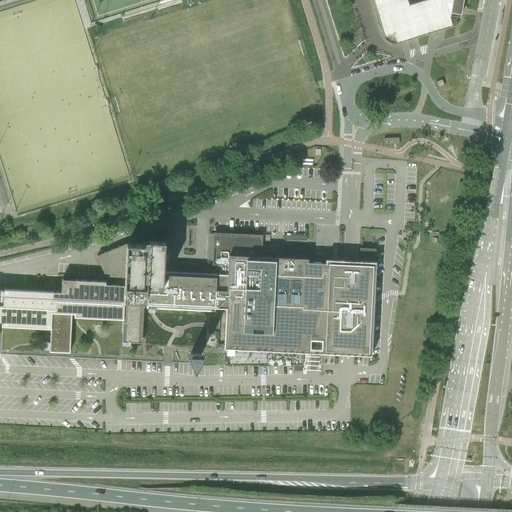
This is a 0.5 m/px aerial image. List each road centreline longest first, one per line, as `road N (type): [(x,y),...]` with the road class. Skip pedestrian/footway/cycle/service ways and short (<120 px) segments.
road 1 (trunk): [(442,481),(0,473)]
road 2 (secondary): [(505,136),(442,481)]
road 3 (trunk): [(285,511),(0,487)]
road 4 (secondary): [(487,478),(509,279)]
